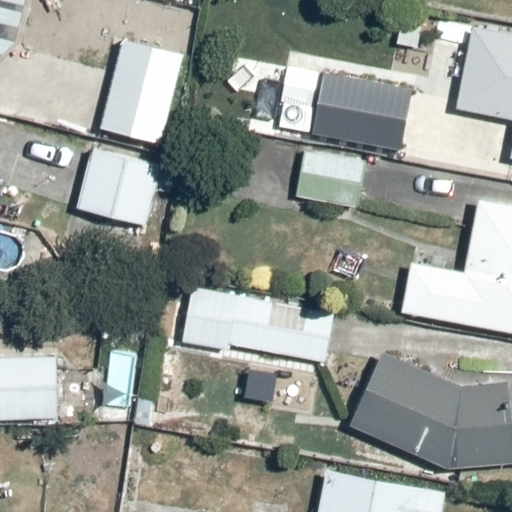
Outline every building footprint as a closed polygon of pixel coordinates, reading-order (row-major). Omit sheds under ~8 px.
[(26,0),(0,0),(0,60),(16,44),(26,0)] [(511,34),(474,28),(458,110),(511,120),(511,34)] [(179,47),(121,34),(98,134),(156,147),(179,47)] [(418,90),(288,65),(281,104),(316,110),(313,128),(408,146),(418,90)] [(362,149),(271,137),(263,194),(355,206),(362,149)] [(157,158),(87,146),(76,213),(146,226),(157,158)] [(467,273),(412,263),(402,314),(511,334),(511,207),(480,201),(467,273)] [(196,286),(185,342),(232,351),(233,346),(327,364),(337,313),(196,286)] [(461,386),(383,351),(350,424),(450,468),(511,462),(511,420),(508,382),(461,386)] [(58,356),(0,358),(0,418),(60,416),(58,356)] [(444,511),(448,493),(329,469),(320,511),(444,511)] [(255,503),(253,511),(171,511),(150,509),(149,511),(285,511),(286,507),(255,503)]
